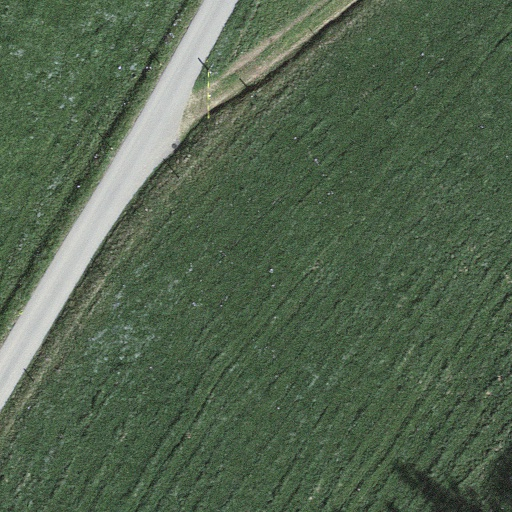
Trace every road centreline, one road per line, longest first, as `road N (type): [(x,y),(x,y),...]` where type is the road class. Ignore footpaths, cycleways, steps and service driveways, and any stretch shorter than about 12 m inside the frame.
road 1 (unclassified): [(219,0),(0,376)]
road 2 (track): [(159,110),(199,102),(341,0)]
